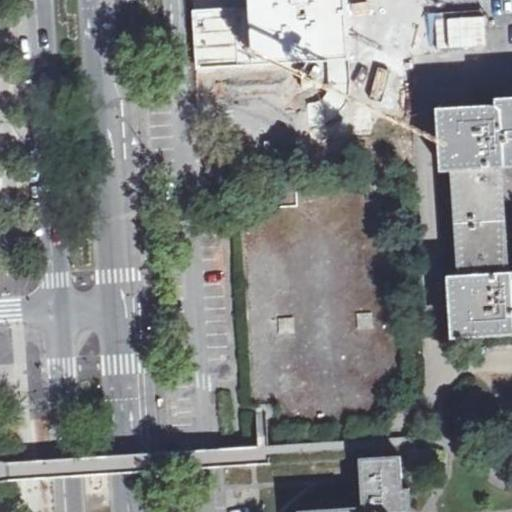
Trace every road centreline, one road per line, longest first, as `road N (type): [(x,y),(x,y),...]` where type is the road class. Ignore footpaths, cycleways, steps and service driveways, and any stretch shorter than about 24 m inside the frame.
road 1 (secondary): [(42,0),(63,310)]
road 2 (secondary): [(118,306),(100,0)]
road 3 (secondary): [(132,511),(118,306)]
road 4 (secondary): [(63,310),(77,511)]
